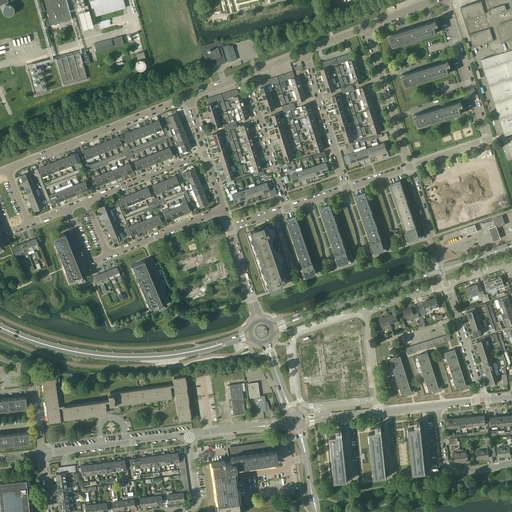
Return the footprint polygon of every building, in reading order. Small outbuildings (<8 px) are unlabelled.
[(44,21),(45,26),(70,19),(64,0),(44,0),(49,18),(47,18),(47,20),(44,21)] [(79,11),(83,29),(93,26),(86,0),(76,0),(79,11)] [(88,0),(89,1),(94,17),(95,22),(98,21),(97,16),(125,8),(123,0),(88,0)] [(511,0),(485,0),(482,1),(481,0),(460,7),(464,19),(469,34),(473,46),(488,41),(490,49),(495,51),(497,50),(498,54),(481,59),(505,135),(511,133),(511,0)] [(4,16),(6,17),(8,17),(9,17),(11,16),(12,14),(13,13),(13,11),(13,9),(11,7),(10,6),(8,6),(6,6),(5,6),(3,7),(2,9),(1,11),(2,13),(2,15),(4,16)] [(438,26),(436,20),(435,19),(433,19),(434,21),(432,21),(433,23),(389,36),(392,47),(437,33),(436,32),(439,31),(438,26)] [(124,44),(121,36),(113,38),(115,46),(124,44)] [(113,47),(111,39),(94,43),(96,51),(113,47)] [(201,46),(200,46),(200,47),(200,49),(201,48),(203,53),(208,69),(216,66),(217,66),(218,66),(219,66),(219,65),(219,64),(225,62),(220,48),(223,47),(222,44),(221,41),(218,42),(218,43),(202,48),(202,47),(201,46)] [(80,52),(56,59),(63,85),(87,78),(80,52)] [(356,58),(353,59),(350,60),(348,61),(350,67),(358,64),(356,58)] [(450,66),(449,60),(448,60),(448,59),(446,60),(446,61),(445,61),(445,63),(402,76),(405,87),(449,73),(449,72),(452,71),(450,66)] [(146,66),(146,65),(146,64),(145,64),(145,63),(145,62),(144,62),(144,61),(143,61),(143,60),(142,60),(141,60),(140,60),(139,60),(138,60),(137,60),(137,61),(136,61),(136,62),(135,63),(135,64),(135,65),(135,66),(135,67),(135,68),(136,68),(136,69),(137,69),(137,70),(138,70),(139,71),(140,71),(141,71),(142,71),(142,70),(143,70),(144,69),(145,68),(145,67),(146,66)] [(359,70),(358,64),(350,67),(352,72),(359,70)] [(328,67),(326,68),(323,68),(320,69),(322,75),(330,73),(328,67)] [(359,70),(352,72),(353,78),(361,76),(359,70)] [(330,73),(322,75),(324,81),(332,78),(330,73)] [(298,76),(295,77),(291,78),(293,84),(300,82),(298,76)] [(355,84),(363,82),(361,76),(353,78),(355,84)] [(332,78),(324,81),(326,87),(334,84),(332,78)] [(302,88),(300,82),(293,84),(295,90),(302,88)] [(328,93),(335,90),(334,84),(326,87),(328,93)] [(367,85),(359,88),(361,94),(369,91),(367,85)] [(268,86),(267,86),(264,87),(260,88),(262,94),(270,91),(268,86)] [(304,93),(302,88),(295,90),(296,96),(304,93)] [(271,97),(270,91),(262,94),(264,100),(271,97)] [(369,91),(361,94),(363,100),(371,97),(369,91)] [(298,102),(306,99),(304,93),(296,96),(298,102)] [(236,96),(233,97),(235,103),(243,100),(241,94),(238,95),(236,96)] [(339,94),(332,96),(334,102),(341,100),(339,94)] [(271,97),(264,100),(266,105),(273,103),(271,97)] [(371,97),(363,100),(365,105),(372,103),(371,97)] [(461,113),(461,112),(464,111),(462,106),(463,106),(461,101),(460,99),(458,100),(459,101),(457,102),(458,103),(414,117),(417,127),(461,113)] [(243,100),(235,103),(237,108),(245,106),(243,100)] [(334,102),(335,108),(343,106),(341,100),(334,102)] [(214,103),(211,104),(208,104),(206,105),(208,111),(215,109),(214,103)] [(275,109),(273,103),(266,105),(267,111),(275,109)] [(309,103),(302,106),(304,112),(311,109),(309,103)] [(372,103),(365,105),(366,111),(374,109),(372,103)] [(247,112),(245,106),(237,108),(238,114),(247,112)] [(343,106),(335,108),(337,114),(345,112),(343,106)] [(217,114),(215,109),(208,111),(210,117),(217,114)] [(313,115),(311,109),(304,112),(305,117),(313,115)] [(374,109),(366,111),(368,117),(376,114),(374,109)] [(248,117),(247,112),(238,114),(240,120),(248,117)] [(339,120),(346,117),(345,112),(337,114),(339,120)] [(177,113),(169,117),(171,123),(180,119),(177,113)] [(279,113),(271,115),(273,121),(281,119),(280,116),(279,113)] [(211,123),(219,120),(217,114),(210,117),(211,123)] [(376,114),(368,117),(370,122),(378,120),(376,114)] [(315,121),(313,115),(305,117),(307,123),(315,121)] [(341,125),(348,123),(346,117),(339,120),(341,125)] [(182,125),(180,119),(171,123),(173,128),(182,125)] [(281,119),(273,121),(275,127),(283,125),(281,119)] [(162,129),(159,120),(153,123),(156,131),(162,129)] [(213,129),(221,126),(219,120),(211,123),(213,129)] [(370,122),(372,128),(380,126),(378,120),(370,122)] [(317,126),(315,121),(307,123),(309,129),(317,126)] [(147,125),(150,134),(156,131),(153,123),(147,125)] [(247,123),(239,125),(241,131),(249,129),(247,123)] [(342,131),(350,129),(348,123),(341,125),(342,131)] [(147,125),(141,127),(144,136),(150,134),(147,125)] [(184,131),(182,125),(173,128),(176,134),(184,131)] [(283,125),(275,127),(277,133),(284,130),(283,125)] [(317,126),(309,129),(311,135),(318,132),(317,126)] [(381,132),(380,126),(372,128),(374,134),(381,132)] [(141,127),(135,130),(139,138),(144,136),(141,127)] [(249,129),(241,131),(243,137),(251,135),(249,129)] [(352,135),(350,129),(342,131),(344,137),(352,135)] [(139,138),(135,130),(129,132),(133,140),(139,138)] [(284,130),(277,133),(279,138),(286,136),(284,130)] [(184,131),(176,134),(178,140),(187,137),(184,131)] [(123,134),(127,143),(133,140),(129,132),(123,134)] [(220,132),(212,134),(214,140),(222,138),(220,132)] [(320,138),(318,132),(311,135),(313,140),(320,138)] [(253,140),(251,135),(243,137),(245,143),(253,140)] [(354,140),(352,135),(344,137),(346,143),(354,140)] [(122,145),(119,136),(113,139),(116,147),(122,145)] [(288,142),(286,136),(279,138),(280,144),(288,142)] [(189,143),(187,137),(178,140),(180,146),(189,143)] [(223,143),(222,138),(214,140),(216,146),(223,143)] [(322,144),(320,138),(313,140),(314,146),(322,144)] [(113,139),(107,141),(110,149),(116,147),(113,139)] [(253,140),(245,143),(247,149),(254,146),(253,140)] [(107,141),(101,143),(104,152),(110,149),(107,141)] [(288,142),(280,144),(282,150),(290,147),(288,142)] [(384,142),(378,144),(381,153),(387,151),(384,142)] [(101,143),(95,146),(98,154),(104,152),(101,143)] [(183,152),(192,149),(189,143),(180,146),(183,152)] [(225,149),(223,143),(216,146),(218,151),(225,149)] [(316,152),(324,150),(322,144),(314,146),(316,152)] [(378,144),(372,146),(375,155),(381,153),(378,144)] [(95,146),(89,148),(93,156),(98,154),(95,146)] [(256,152),(254,146),(247,149),(248,154),(256,152)] [(375,155),(372,146),(367,148),(369,157),(375,155)] [(170,147),(164,150),(167,158),(173,156),(170,147)] [(292,153),(290,147),(282,150),(284,156),(292,153)] [(83,150),(87,159),(93,156),(89,148),(83,150)] [(367,148),(361,150),(364,159),(369,157),(367,148)] [(225,149),(218,151),(220,157),(227,155),(225,149)] [(164,150),(158,152),(161,161),(167,158),(164,150)] [(364,159),(361,150),(355,152),(358,161),(364,159)] [(158,152),(152,154),(155,163),(161,161),(158,152)] [(256,152),(248,154),(250,160),(258,158),(256,152)] [(349,154),(352,163),(358,161),(355,152),(349,154)] [(292,153),(284,156),(286,161),(294,159),(293,156),(292,153)] [(77,162),(74,154),(68,156),(71,165),(77,162)] [(152,154),(146,157),(149,165),(155,163),(152,154)] [(227,155),(220,157),(221,163),(229,160),(227,155)] [(71,165),(68,156),(62,159),(65,167),(71,165)] [(140,159),(144,168),(149,165),(146,157),(140,159)] [(258,158),(250,160),(252,166),(260,163),(258,158)] [(65,167),(62,159),(56,161),(60,170),(65,167)] [(134,161),(138,170),(144,168),(140,159),(134,161)] [(229,160),(221,163),(223,168),(231,166),(229,160)] [(56,161),(50,163),(54,172),(60,170),(56,161)] [(327,162),(321,164),(323,173),(329,171),(329,169),(327,162)] [(50,163),(44,166),(48,174),(54,172),(50,163)] [(133,172),(129,163),(123,166),(127,174),(133,172)] [(254,172),(262,169),(260,163),(252,166),(254,172)] [(314,166),(317,175),(323,173),(321,164),(314,166)] [(38,168),(42,177),(48,174),(44,166),(38,168)] [(127,174),(123,166),(118,168),(121,176),(127,174)] [(231,166),(223,168),(225,174),(233,172),(231,166)] [(314,166),(309,168),(312,177),(317,175),(314,166)] [(112,170),(115,179),(121,176),(118,168),(112,170)] [(185,179),(188,178),(197,174),(194,168),(183,173),(185,179)] [(309,168),(303,170),(306,178),(312,177),(309,168)] [(115,179),(112,170),(106,173),(109,181),(115,179)] [(303,170),(297,172),(300,181),(306,178),(303,170)] [(29,172),(20,175),(22,181),(31,178),(29,172)] [(227,180),(234,178),(233,172),(225,174),(227,180)] [(291,174),(294,183),(300,181),(297,172),(291,174)] [(106,173),(100,175),(104,184),(109,181),(106,173)] [(199,180),(197,174),(188,178),(191,184),(199,180)] [(98,186),(104,184),(100,175),(94,177),(98,186)] [(449,186),(436,204),(445,210),(444,212),(451,217),(453,215),(462,222),(474,205),(470,202),(472,199),(472,200),(491,194),(485,175),(466,181),(467,185),(452,189),(449,186)] [(176,176),(170,178),(173,187),(179,184),(176,176)] [(22,181),(25,187),(33,184),(31,178),(22,181)] [(164,180),(167,189),(173,187),(170,178),(164,180)] [(88,180),(79,184),(82,192),(88,190),(87,187),(91,185),(88,180)] [(164,180),(158,183),(162,192),(167,189),(164,180)] [(199,180),(191,184),(193,190),(202,186),(199,180)] [(400,181),(395,183),(391,184),(406,231),(407,231),(407,232),(405,233),(408,242),(412,241),(413,242),(418,240),(418,239),(422,237),(419,228),(418,228),(416,229),(416,227),(414,221),(415,220),(414,221),(409,206),(410,205),(409,205),(403,190),(405,190),(403,190),(400,181)] [(266,182),(261,184),(264,193),(269,191),(266,182)] [(152,185),(156,194),(162,192),(158,183),(152,185)] [(33,184),(25,187),(27,193),(36,190),(33,184)] [(79,184),(73,186),(76,194),(82,192),(79,184)] [(264,193),(261,184),(255,186),(258,195),(264,193)] [(76,194),(73,186),(67,188),(70,197),(76,194)] [(204,192),(202,186),(193,190),(195,195),(204,192)] [(258,195),(255,186),(249,188),(252,197),(258,195)] [(151,196),(148,187),(142,190),(145,198),(151,196)] [(70,197),(67,188),(61,191),(64,199),(70,197)] [(252,197),(249,188),(243,190),(246,199),(252,197)] [(36,190),(27,193),(29,199),(38,196),(36,190)] [(142,190),(136,192),(139,201),(145,198),(142,190)] [(236,190),(231,192),(232,194),(231,194),(228,195),(230,200),(233,199),(234,203),(240,201),(237,192),(236,190)] [(246,199),(243,190),(237,192),(240,201),(246,199)] [(61,191),(55,193),(59,201),(64,199),(61,191)] [(139,201),(136,192),(130,194),(133,203),(139,201)] [(204,192),(195,195),(198,201),(206,198),(204,192)] [(501,192),(494,193),(497,203),(503,201),(501,192)] [(52,204),(59,201),(55,193),(49,195),(52,204)] [(377,253),(378,254),(383,252),(382,251),(387,249),(384,240),(383,240),(381,241),(381,239),(379,233),(380,233),(379,230),(378,230),(374,218),(374,217),(373,214),(373,215),(368,202),(369,202),(368,199),(367,199),(365,193),(356,196),(371,243),(372,243),(372,244),(370,245),(373,254),(377,253)] [(133,203),(130,194),(124,197),(127,205),(133,203)] [(38,196),(29,199),(32,205),(40,201),(38,196)] [(118,199),(121,208),(127,205),(124,197),(118,199)] [(153,202),(147,205),(148,207),(154,204),(154,205),(157,204),(155,198),(152,200),(153,202)] [(200,207),(209,204),(206,198),(198,201),(200,207)] [(34,211),(43,207),(41,204),(44,203),(43,200),(40,201),(32,205),(34,211)] [(165,200),(157,204),(159,209),(161,209),(162,208),(161,206),(166,203),(166,201),(165,201),(165,200)] [(180,203),(179,203),(180,205),(181,205),(184,214),(190,211),(187,203),(183,204),(182,202),(180,203)] [(107,204),(99,207),(101,213),(110,210),(107,204)] [(180,205),(175,208),(178,216),(184,214),(181,205),(180,205)] [(330,205),(325,206),(320,208),(336,254),(337,254),(337,256),(335,257),(338,266),(342,265),(343,266),(348,264),(347,263),(352,261),(349,252),(348,252),(346,253),(346,251),(344,245),(344,244),(343,242),(338,230),(339,229),(338,226),(337,227),(333,214),(334,214),(333,211),(332,211),(330,205)] [(175,208),(169,210),(172,219),(178,216),(175,208)] [(112,216),(110,210),(101,213),(103,219),(112,216)] [(163,213),(166,221),(172,219),(169,210),(163,213)] [(158,214),(152,217),(156,225),(162,223),(158,214)] [(112,216),(103,219),(106,225),(114,221),(116,221),(114,215),(112,216)] [(493,220),(483,223),(486,232),(497,228),(496,227),(505,224),(502,216),(493,219),(493,220)] [(156,225),(152,217),(147,219),(150,228),(156,225)] [(307,276),(308,277),(313,276),(312,275),(317,273),(314,264),(313,264),(311,265),(311,263),(309,257),(310,256),(309,254),(308,254),(304,242),(304,241),(303,238),(303,239),(298,226),(299,226),(298,223),(297,223),(295,217),(285,220),(301,267),(302,266),(302,268),(300,269),(300,268),(300,269),(303,278),(307,276)] [(147,219),(141,222),(144,230),(150,228),(147,219)] [(114,221),(106,225),(108,231),(117,227),(114,221)] [(141,222),(135,224),(138,232),(144,230),(141,222)] [(245,233),(265,291),(293,281),(291,268),(290,269),(289,266),(289,264),(288,261),(288,259),(287,256),(286,252),(276,223),(245,233)] [(129,226),(132,235),(138,232),(135,224),(129,226)] [(497,224),(489,227),(491,233),(494,239),(494,240),(501,238),(501,237),(499,231),(497,224)] [(476,227),(475,225),(465,228),(466,231),(468,234),(477,231),(476,227)] [(119,233),(117,227),(108,231),(111,236),(119,233)] [(64,233),(57,236),(53,238),(70,281),(72,280),(73,283),(78,281),(83,279),(85,278),(84,276),(82,277),(82,275),(81,276),(64,233)] [(113,243),(122,239),(119,233),(111,236),(113,243)] [(39,246),(36,238),(30,240),(33,249),(39,246)] [(30,240),(24,243),(27,251),(33,249),(30,240)] [(24,243),(18,245),(22,253),(27,251),(24,243)] [(210,245),(212,250),(175,261),(179,273),(216,262),(218,271),(225,269),(218,243),(210,245)] [(13,247),(16,255),(22,253),(18,245),(13,247)] [(143,261),(131,265),(149,308),(152,307),(153,310),(158,307),(158,308),(163,306),(163,305),(165,305),(164,303),(162,303),(161,302),(160,303),(143,261)] [(120,275),(117,267),(111,269),(114,278),(120,275)] [(105,272),(109,280),(114,278),(111,269),(105,272)] [(105,272),(100,274),(103,282),(109,280),(105,272)] [(202,278),(204,285),(225,279),(223,272),(202,278)] [(94,276),(97,285),(103,282),(100,274),(94,276)] [(495,277),(493,278),(496,287),(504,284),(501,277),(496,279),(495,277)] [(487,287),(488,290),(496,287),(493,278),(490,279),(491,281),(485,282),(486,284),(485,284),(486,287),(487,287)] [(185,293),(188,301),(206,296),(203,288),(199,289),(196,280),(186,283),(189,292),(185,293)] [(469,298),(480,294),(479,292),(480,292),(477,284),(466,287),(468,295),(469,298)] [(502,307),(511,304),(508,298),(506,299),(505,296),(498,299),(499,304),(500,303),(502,307)] [(436,298),(429,300),(432,308),(433,310),(435,309),(439,308),(437,300),(436,298)] [(421,306),(419,307),(421,314),(423,313),(426,312),(425,310),(432,308),(429,300),(423,302),(424,305),(421,306)] [(511,308),(511,304),(502,307),(504,313),(511,310),(511,308)] [(419,317),(415,305),(411,306),(411,308),(403,310),(405,317),(406,317),(408,321),(415,318),(419,317)] [(468,318),(477,315),(475,309),(474,307),(468,309),(469,311),(466,312),(468,318)] [(389,314),(387,314),(390,323),(398,320),(395,313),(390,315),(389,314)] [(388,328),(390,335),(393,334),(390,323),(387,314),(384,315),(385,317),(379,319),(379,320),(378,320),(379,323),(380,323),(382,326),(381,326),(383,330),(388,328)] [(477,315),(468,318),(470,324),(479,321),(477,315)] [(353,325),(324,328),(325,339),(305,340),(305,346),(302,346),(303,365),(302,365),(304,396),(310,396),(310,399),(329,398),(329,399),(361,397),(361,391),(365,391),(359,321),(352,322),(353,325)] [(470,324),(472,330),(481,327),(479,321),(470,324)] [(474,336),(483,333),(481,327),(472,330),(474,336)] [(476,342),(478,348),(487,345),(485,339),(476,342)] [(480,354),(489,351),(487,345),(478,348),(480,354)] [(445,352),(447,358),(456,388),(460,387),(460,390),(470,387),(469,384),(465,385),(454,349),(445,352)] [(480,354),(482,360),(491,357),(489,351),(480,354)] [(417,355),(425,379),(429,391),(432,390),(433,392),(442,390),(441,387),(438,388),(426,352),(417,355)] [(415,393),(414,390),(410,391),(399,355),(390,358),(401,394),(405,393),(406,395),(415,393)] [(482,360),(484,366),(492,363),(491,357),(482,360)] [(494,369),(492,363),(484,366),(486,372),(494,369)] [(494,369),(486,372),(488,378),(496,375),(494,369)] [(489,384),(498,381),(496,375),(488,378),(489,384)] [(189,419),(184,376),(174,377),(178,417),(173,418),(173,421),(189,419)] [(59,378),(43,380),(48,423),(59,422),(54,382),(59,381),(59,378)] [(248,383),(250,398),(254,397),(259,396),(257,382),(248,383)] [(229,385),(229,390),(230,392),(231,400),(243,398),(241,383),(237,383),(229,385)] [(170,386),(120,393),(107,395),(108,399),(104,399),(105,401),(61,407),(63,418),(106,412),(105,405),(172,397),(170,386)] [(266,409),(269,409),(269,406),(268,404),(267,402),(266,400),(265,398),(264,395),(259,396),(254,397),(256,411),(266,410),(266,409)] [(25,396),(0,399),(0,411),(26,408),(25,396)] [(245,413),(243,398),(231,400),(233,415),(245,413)] [(410,428),(408,428),(410,443),(413,474),(424,473),(419,427),(421,427),(420,421),(420,420),(419,420),(414,421),(415,424),(409,425),(410,428)] [(370,432),(369,432),(371,447),(374,478),(385,477),(380,432),(380,431),(381,431),(381,425),(381,424),(380,424),(375,425),(375,428),(370,429),(370,432)] [(331,436),(330,436),(331,452),(335,482),(346,481),(341,436),(342,435),(342,429),(342,428),(341,429),(336,429),(336,432),(331,433),(331,436)] [(29,432),(0,434),(0,446),(30,443),(29,432)] [(224,461),(212,462),(218,505),(218,506),(218,511),(239,511),(239,504),(238,504),(234,469),(236,469),(236,467),(277,462),(276,448),(278,448),(277,444),(272,445),(272,443),(232,448),(233,454),(229,454),(230,462),(225,463),(224,461)] [(506,456),(510,455),(510,452),(511,451),(511,444),(509,445),(509,447),(497,448),(498,456),(506,455),(506,456)] [(463,449),(460,450),(460,451),(462,462),(468,461),(467,450),(463,451),(463,449)] [(489,457),(488,449),(477,450),(478,459),(489,457)] [(121,458),(119,458),(121,470),(126,469),(127,469),(127,464),(125,464),(124,459),(121,460),(121,458)] [(81,467),(80,467),(80,470),(82,470),(82,475),(85,475),(85,478),(87,478),(88,478),(87,477),(87,474),(86,464),(81,465),(81,467)] [(31,498),(29,474),(0,477),(0,511),(33,511),(32,502),(32,500),(31,498)] [(166,491),(166,492),(164,492),(165,499),(168,499),(168,502),(174,502),(172,493),(172,490),(166,491)] [(161,492),(155,493),(155,495),(156,495),(157,504),(162,503),(162,499),(165,499),(164,492),(161,492)] [(133,495),(128,496),(130,508),(135,507),(134,503),(137,503),(136,496),(133,497),(133,496),(133,495)] [(140,496),(136,496),(137,503),(140,502),(141,506),(146,505),(145,497),(140,497),(140,496)] [(112,499),(109,500),(110,507),(113,506),(113,510),(119,509),(118,500),(113,501),(112,499)] [(106,502),(101,503),(102,511),(107,511),(107,507),(110,507),(109,500),(106,500),(106,502)] [(85,503),(82,504),(83,510),(86,510),(85,511),(91,511),(90,504),(90,501),(87,502),(87,505),(88,505),(85,505),(85,503)]
